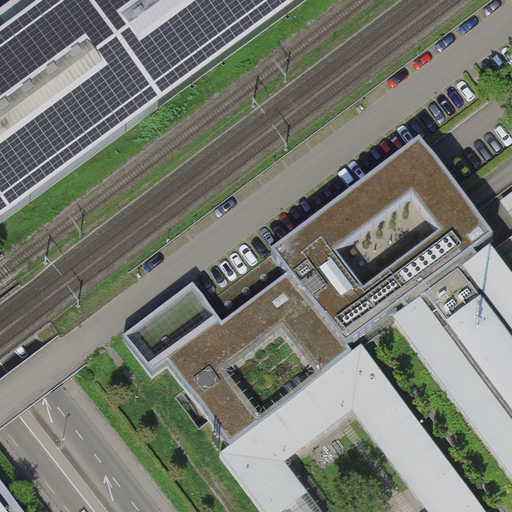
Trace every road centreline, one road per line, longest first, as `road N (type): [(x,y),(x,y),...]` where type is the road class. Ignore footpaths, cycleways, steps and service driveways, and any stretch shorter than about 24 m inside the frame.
road 1 (residential): [(181,267),(511,15)]
road 2 (secondary): [(147,511),(0,321)]
road 3 (residential): [(181,267),(0,407)]
road 4 (secondary): [(0,408),(81,511)]
